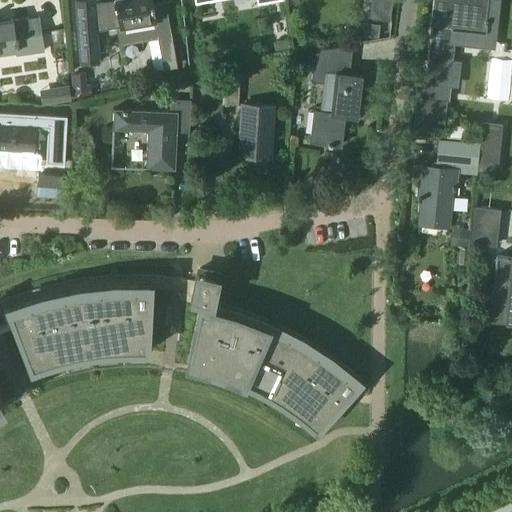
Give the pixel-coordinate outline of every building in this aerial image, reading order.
[(94,0),(75,0),(80,64),(98,61),(96,31),(97,31),(96,23),(108,22),(108,28),(155,20),(151,0),(115,0),(115,1),(94,2),(94,0)] [(371,0),(369,17),(391,20),(394,0),(371,0)] [(430,25),(424,76),(435,77),(434,82),(456,85),(459,62),(448,61),(451,38),(492,43),(497,0),(432,0),(429,25),(430,25)] [(0,51),(16,49),(17,54),(43,51),(38,16),(12,20),(12,19),(0,20),(0,51)] [(361,75),(346,73),(349,44),(314,49),(310,81),(323,82),(319,110),(314,109),(310,140),(327,142),(327,144),(332,145),(333,143),(341,144),(344,115),(356,116),(361,75)] [(83,73),(73,73),(74,96),(90,95),(89,84),(84,85),(83,73)] [(235,105),(236,77),(224,76),(222,105),(235,105)] [(41,103),(69,99),(67,86),(48,89),(49,93),(40,95),(41,103)] [(168,111),(112,108),(111,128),(147,129),(145,167),(173,169),(175,130),(187,130),(189,100),(169,99),(168,111)] [(273,105),(242,103),(239,155),(269,157),(273,105)] [(0,111),(0,143),(53,147),(49,114),(0,111)] [(465,139),(466,124),(447,123),(447,138),(465,139)] [(482,124),(478,170),(498,172),(502,126),(482,124)] [(441,139),(437,166),(457,169),(458,165),(477,168),(480,144),(441,139)] [(437,166),(421,164),(418,197),(421,198),(418,221),(448,225),(451,197),(457,198),(458,186),(456,185),(457,169),(437,166)] [(473,230),(471,243),(475,243),(495,246),(497,232),(473,230)] [(492,301),(490,318),(505,320),(505,321),(511,321),(511,257),(497,255),(491,301),(492,301)] [(188,366),(187,373),(188,373),(196,375),(215,380),(223,383),(242,390),(249,394),(267,403),(273,407),(290,418),(296,423),(313,436),(318,431),(350,395),(356,389),(358,386),(362,382),(363,381),(348,369),(334,357),(319,348),(304,338),(288,330),(272,322),(255,315),(238,309),(213,302),(215,296),(218,279),(220,272),(209,270),(200,269),(199,272),(197,282),(197,283),(195,291),(193,300),(202,301),(201,306),(188,366)] [(0,407),(5,405),(15,399),(17,398),(23,395),(27,392),(29,391),(38,386),(40,385),(50,381),(66,376),(74,374),(87,372),(92,370),(99,370),(112,368),(119,367),(125,367),(146,367),(148,368),(161,369),(167,370),(173,371),(177,371),(187,373),(188,366),(201,306),(202,301),(193,300),(195,291),(197,283),(197,282),(179,279),(174,278),(165,277),(147,276),(132,276),(114,276),(96,278),(78,280),(60,284),(38,289),(21,295),(7,299),(0,302),(0,407)]
